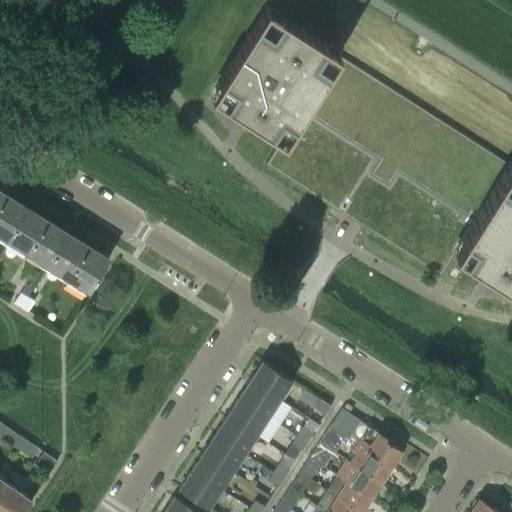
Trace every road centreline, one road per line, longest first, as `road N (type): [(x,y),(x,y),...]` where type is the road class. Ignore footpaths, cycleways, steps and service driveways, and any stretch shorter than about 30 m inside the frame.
road 1 (residential): [(252,298),(0,144)]
road 2 (residential): [(117,511),(252,298)]
road 3 (residential): [(478,446),(287,320)]
